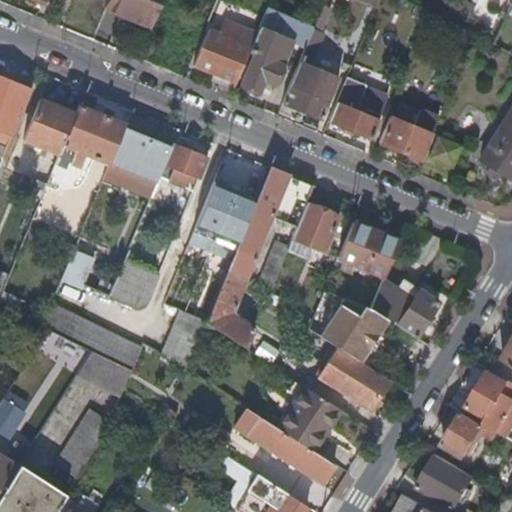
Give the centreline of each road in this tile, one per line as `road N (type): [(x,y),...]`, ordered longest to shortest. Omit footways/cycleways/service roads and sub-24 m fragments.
road 1 (residential): [(0,29),(511,239)]
road 2 (residential): [(352,511),(511,260)]
